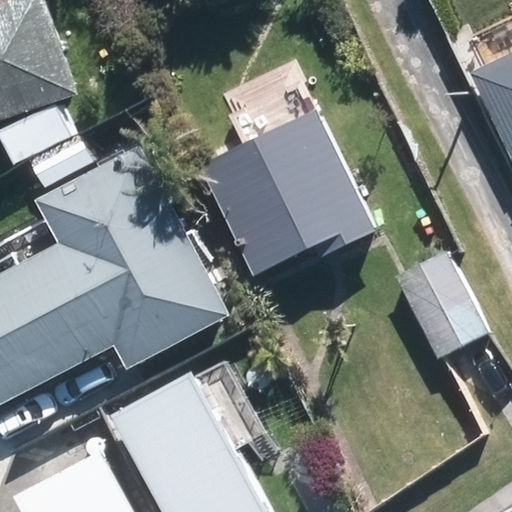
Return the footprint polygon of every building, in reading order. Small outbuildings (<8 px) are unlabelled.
[(0,119),(85,89),(55,5),(0,24),(0,119)] [(511,72),(500,78),(511,102),(511,72)] [(338,121),(231,168),(274,266),(381,219),(338,121)] [(158,244),(0,312),(0,314),(41,408),(91,387),(146,511),(229,511),(249,504),(178,341),(197,333),(158,244)] [(457,264),(421,281),(455,350),(491,333),(457,264)]
